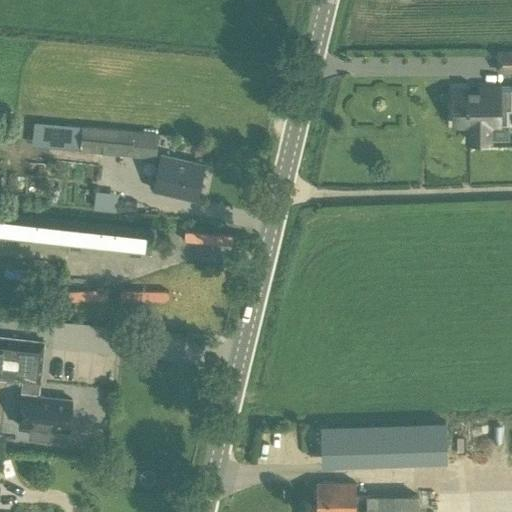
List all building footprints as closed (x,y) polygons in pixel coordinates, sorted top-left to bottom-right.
[(511,51),(500,51),(500,68),(511,68),(511,51)] [(452,92),(452,126),(467,126),(467,142),(487,142),(487,126),(496,126),(496,89),(477,89),(477,92),(452,92)] [(54,127),(52,146),(155,157),(158,133),(83,125),(82,130),(54,127)] [(161,154),(152,189),(194,199),(203,165),(161,154)] [(117,197),(115,209),(134,212),(136,200),(117,197)] [(0,210),(0,226),(17,227),(17,211),(0,210)] [(153,230),(41,217),(39,237),(150,249),(153,230)] [(38,395),(43,340),(0,335),(0,378),(23,381),(19,425),(32,426),(31,436),(48,438),(49,428),(68,430),(72,398),(38,395)] [(102,384),(103,361),(58,357),(56,378),(79,380),(77,406),(101,407),(102,384)] [(350,423),(332,424),(333,463),(351,462),(350,423)] [(355,481),(315,480),(315,511),(413,511),(413,494),(355,494),(355,481)]
